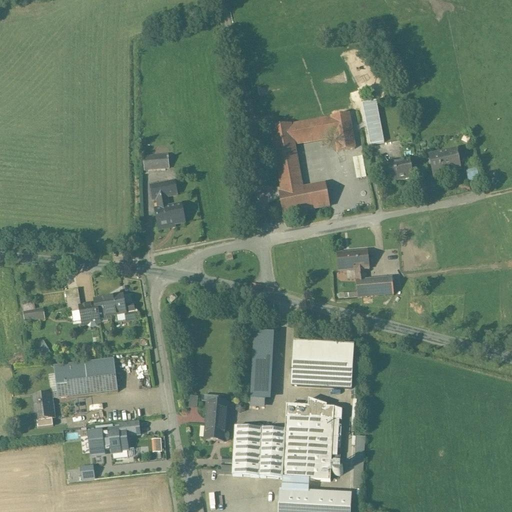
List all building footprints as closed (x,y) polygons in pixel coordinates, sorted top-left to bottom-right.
[(370,145),(384,143),(378,101),(363,103),(370,145)] [(290,125),(271,129),(283,194),(279,194),(283,216),(330,207),(325,185),(302,190),(294,145),(335,137),(338,152),(355,149),(349,114),(332,117),(332,118),(291,126),(290,125)] [(411,138),(399,140),(400,146),(412,144),(411,138)] [(457,150),(429,156),(434,178),(444,176),(443,174),(461,170),(457,150)] [(168,156),(144,158),(145,171),(169,169),(168,156)] [(353,158),(358,178),(368,176),(363,156),(353,158)] [(410,161),(388,165),(392,183),(414,178),(412,168),(410,161)] [(477,169),(466,171),(468,182),(479,179),(477,169)] [(174,182),(151,187),(153,200),(157,199),(159,210),(169,208),(167,197),(177,195),(174,182)] [(159,210),(156,211),(159,230),(170,228),(170,226),(185,223),(182,206),(169,208),(159,210)] [(367,252),(338,254),(339,272),(356,271),(357,282),(366,281),(365,270),(369,270),(367,252)] [(357,282),(356,282),(358,299),(394,296),(392,279),(366,281),(357,282)] [(78,291),(66,293),(69,314),(73,313),(81,312),(80,308),(81,308),(78,291)] [(178,299),(173,295),(167,301),(171,305),(178,299)] [(123,297),(95,301),(96,305),(98,319),(99,319),(125,314),(126,314),(124,306),(123,297)] [(81,308),(80,308),(81,312),(83,322),(84,326),(89,326),(89,327),(91,328),(96,327),(98,325),(98,324),(99,324),(99,319),(98,319),(96,305),(81,308)] [(133,305),(124,306),(126,314),(125,314),(127,323),(136,321),(133,305)] [(44,310),(23,313),(24,322),(45,319),(44,310)] [(81,312),(73,313),(74,323),(83,322),(81,312)] [(273,334),(253,333),(251,400),(271,401),(273,334)] [(354,350),(294,346),(292,386),(351,389),(354,350)] [(114,360),(54,368),(58,395),(58,400),(118,393),(114,360)] [(58,395),(32,398),(36,423),(37,423),(38,429),(53,428),(53,421),(55,420),(52,400),(58,400),(58,395)] [(190,408),(198,408),(199,397),(190,397),(190,408)] [(227,405),(208,403),(207,416),(208,416),(206,441),(224,443),(224,442),(226,442),(228,440),(229,436),(227,433),(227,430),(225,430),(227,405)] [(138,423),(120,425),(121,434),(125,433),(126,438),(140,436),(138,423)] [(102,434),(89,435),(92,458),(104,456),(104,454),(112,453),(113,461),(128,460),(127,452),(126,438),(125,433),(121,434),(118,434),(118,432),(110,433),(110,435),(102,436),(102,434)] [(154,453),(163,452),(162,440),(153,440),(154,453)] [(234,459),(223,459),(223,471),(233,472),(234,459)] [(363,463),(355,463),(354,488),(362,488),(363,463)] [(343,474),(343,472),(343,470),(342,468),(340,467),(338,467),(338,466),(336,467),(335,468),(334,468),(333,470),(333,472),(333,474),(334,476),(336,477),(338,477),(340,477),(342,476),(343,474)] [(93,469),(81,470),(83,482),(94,481),(93,469)] [(350,511),(351,497),(280,493),(279,511),(350,511)]
